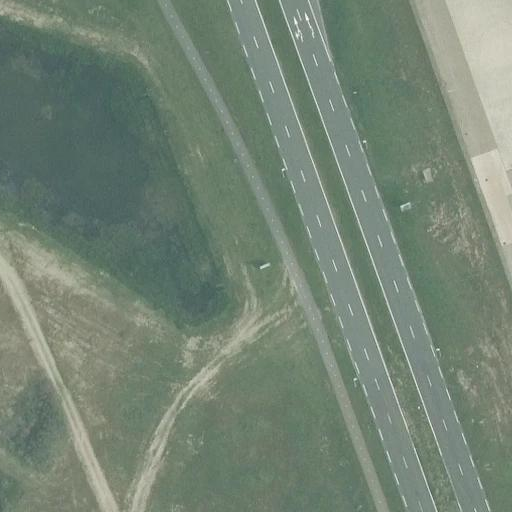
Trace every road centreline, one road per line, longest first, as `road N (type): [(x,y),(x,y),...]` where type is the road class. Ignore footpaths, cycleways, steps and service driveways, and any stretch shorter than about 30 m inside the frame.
road 1 (tertiary): [(476,511),(291,0)]
road 2 (tertiary): [(241,0),(420,511)]
road 3 (track): [(9,275),(107,511)]
